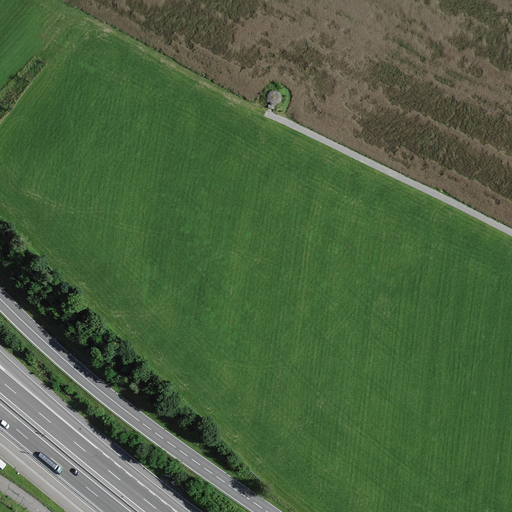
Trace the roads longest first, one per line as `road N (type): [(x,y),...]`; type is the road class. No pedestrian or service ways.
road 1 (primary): [(265,511),(49,347),(0,299)]
road 2 (track): [(266,115),(511,234)]
road 3 (motorway): [(184,511),(0,356)]
road 4 (motorway): [(160,511),(0,380)]
road 5 (motorway): [(0,414),(116,511)]
